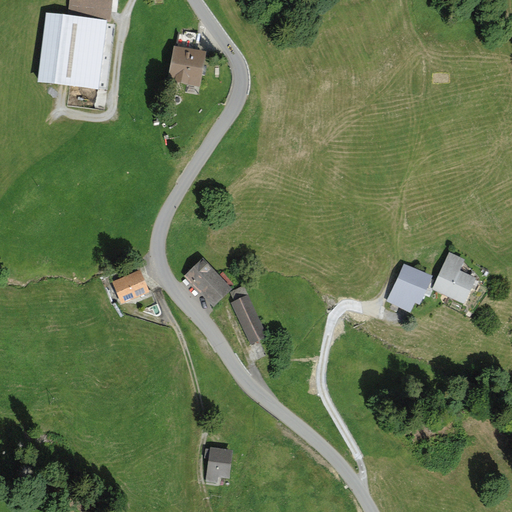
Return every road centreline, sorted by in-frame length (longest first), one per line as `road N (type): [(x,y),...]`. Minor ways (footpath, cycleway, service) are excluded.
road 1 (unclassified): [(196,0),(233,53),(241,83),(162,223),(165,274),(253,389),(318,442),(371,511)]
road 2 (track): [(393,317),(342,307),(325,344),(322,383),(360,462),(358,487)]
road 3 (track): [(203,492),(205,424),(158,293),(165,274)]
road 4 (track): [(133,0),(111,111),(64,112),(63,87)]
